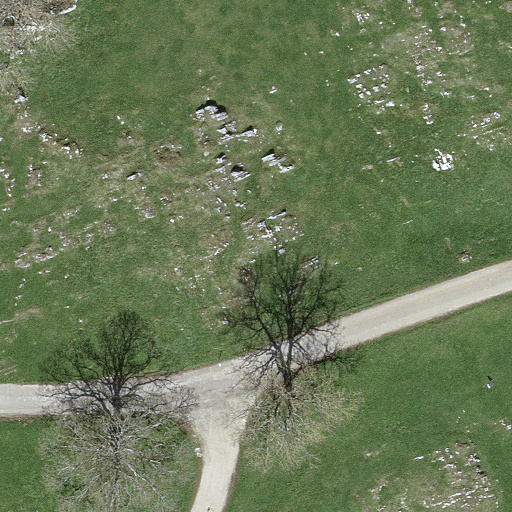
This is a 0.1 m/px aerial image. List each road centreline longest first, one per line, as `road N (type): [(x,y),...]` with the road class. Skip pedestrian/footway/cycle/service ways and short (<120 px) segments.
road 1 (unclassified): [(223,381),(511,275)]
road 2 (unclassified): [(0,397),(111,397),(223,381)]
road 3 (unclassified): [(223,381),(205,511)]
